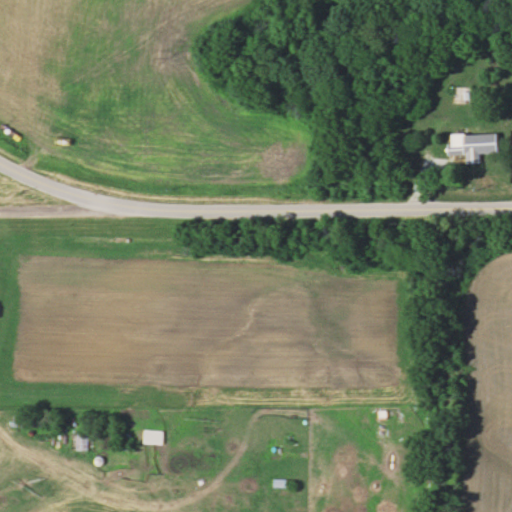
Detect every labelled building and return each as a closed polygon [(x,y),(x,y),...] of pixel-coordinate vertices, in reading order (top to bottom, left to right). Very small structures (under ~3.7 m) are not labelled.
[(491,134),(452,134),(452,155),(491,155),(491,134)] [(164,444),(164,430),(144,430),(144,444),(164,444)] [(131,450),(131,433),(118,433),(118,450),(131,450)] [(76,450),(88,450),(88,434),(76,434),(76,450)] [(272,479),(272,497),(287,497),(287,479),(272,479)]
